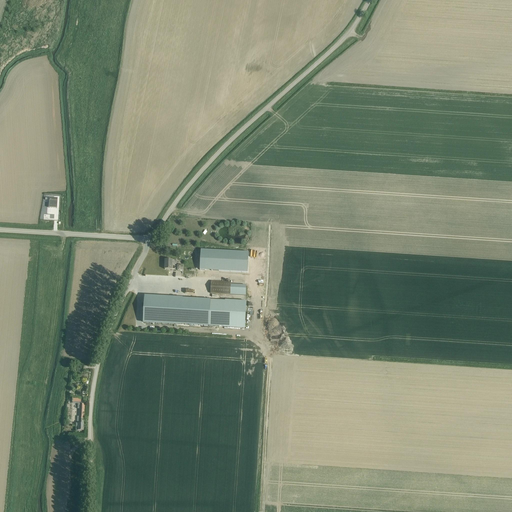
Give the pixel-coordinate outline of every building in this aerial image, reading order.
[(57,209),(57,199),(50,199),(49,209),(57,209)] [(247,273),(249,253),(201,250),(200,270),(247,273)] [(176,264),(177,260),(165,260),(164,269),(172,270),(173,264),(176,264)] [(230,295),(231,282),(211,281),(210,293),(230,295)] [(231,285),(230,295),(245,296),(246,286),(242,286),(231,285)] [(144,305),(143,322),(170,324),(209,326),(240,328),(244,328),(245,314),(246,302),(210,300),(175,299),(145,297),(144,305)] [(79,423),(75,423),(75,427),(78,427),(78,430),(84,430),(84,419),(84,415),(84,413),(84,404),(80,404),(79,419),(79,423)]
